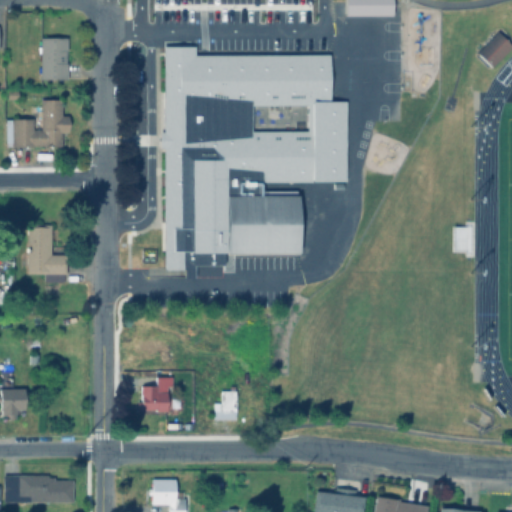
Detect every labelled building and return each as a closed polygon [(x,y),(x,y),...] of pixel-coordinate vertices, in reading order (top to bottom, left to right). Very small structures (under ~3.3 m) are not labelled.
[(487,66),(473,52),(492,33),(506,47),(487,66)] [(67,36),(67,50),(65,50),(65,62),(67,62),(67,77),(40,77),(39,37),(67,36)] [(325,55),(325,103),(342,102),(342,181),(259,182),(259,196),(293,196),(294,254),(220,255),(220,266),(191,266),(192,279),(179,279),(179,271),(160,271),(159,149),(155,149),(155,132),(159,132),(159,47),(189,47),(190,56),(325,55)] [(17,90),(18,98),(6,98),(6,90),(17,90)] [(67,115),(67,131),(61,131),(61,145),(5,145),(5,119),(10,119),(10,117),(32,117),(32,128),(40,129),(40,98),(61,98),(61,114),(67,115)] [(64,253),(64,272),(62,272),(62,281),(42,281),(42,272),(25,272),(26,223),(49,224),(49,225),(51,227),(51,233),(49,234),(49,253),(64,253)] [(166,374),(165,409),(151,409),(151,407),(132,407),(132,400),(135,400),(135,382),(151,383),(151,374),(166,374)] [(0,376),(11,376),(11,388),(21,388),(21,412),(18,412),(18,419),(6,419),(6,412),(0,412),(0,376)] [(232,388),(232,416),(210,416),(210,401),(217,401),(217,388),(226,388),(226,383),(231,383),(231,388),(232,388)] [(71,479),(71,501),(1,502),(1,474),(46,474),(46,476),(52,476),(52,479),(71,479)] [(170,476),(170,496),(180,496),(180,511),(163,511),(163,502),(146,502),(146,492),(143,492),(143,487),(146,487),(146,476),(170,476)] [(352,487),(351,493),(358,494),(355,511),(308,511),(311,488),(331,491),(332,485),(352,487)] [(422,503),(420,511),(367,511),(370,493),(395,497),(395,499),(422,503)]
